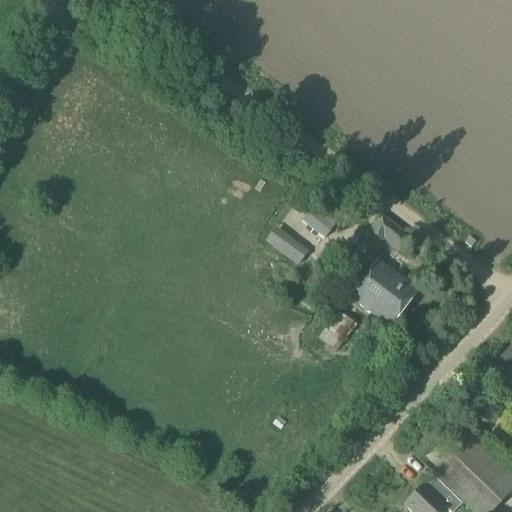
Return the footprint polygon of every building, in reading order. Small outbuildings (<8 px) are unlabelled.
[(302,217),(289,234),(312,251),(325,234),(302,217)] [(384,244),(399,256),(411,240),(396,228),(384,244)] [(285,240),(274,232),(265,244),(277,252),(285,240)] [(287,260),(297,267),(305,255),(295,248),(287,260)] [(388,330),(417,292),(377,262),(349,300),(388,330)] [(306,286),(315,294),(325,283),(316,275),(306,286)] [(335,353),(356,328),(337,313),(317,339),(335,353)] [(511,379),(511,348),(483,377),(499,393),(511,379)] [(468,511),(493,511),(511,492),(511,481),(469,440),(433,477),(468,511)] [(453,511),(460,506),(434,481),(424,491),(421,488),(403,507),(407,511),(441,511),(444,509),(445,509),(448,511),(453,511)]
